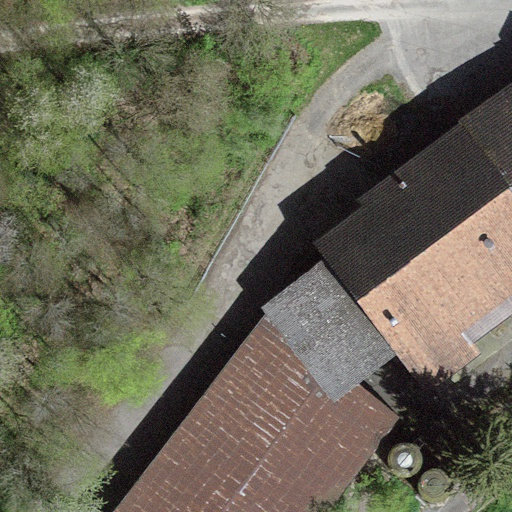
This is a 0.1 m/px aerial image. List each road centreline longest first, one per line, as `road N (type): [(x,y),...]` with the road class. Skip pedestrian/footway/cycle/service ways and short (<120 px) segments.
road 1 (track): [(0,43),(358,6),(447,13)]
road 2 (track): [(183,351),(46,511)]
